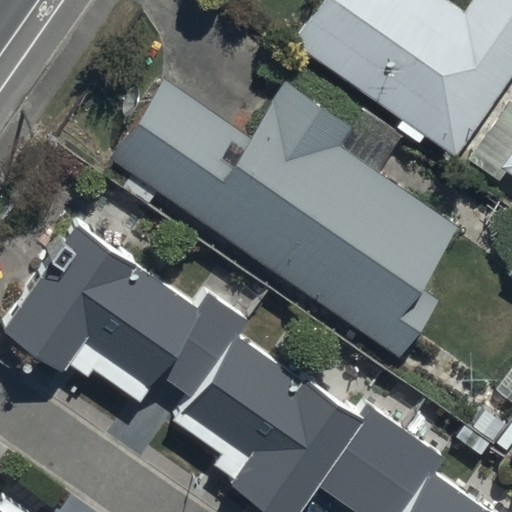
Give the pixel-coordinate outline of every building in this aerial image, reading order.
[(511,0),(302,0),(286,24),(448,137),(511,45),(511,0)] [(266,86),(246,114),(163,56),(142,85),(103,142),(392,344),(432,287),(409,271),(430,242),(449,214),(335,135),(350,113),(281,64),(266,86)] [(511,130),(493,158),(511,170),(511,130)] [(151,357),(195,292),(66,206),(4,298),(0,303),(0,320),(59,360),(71,343),(133,384),(151,357)] [(511,248),(502,263),(511,270),(511,248)] [(151,357),(186,381),(229,316),(240,300),(205,276),(195,292),(151,357)] [(309,469),(355,401),(295,361),(229,316),(186,381),(175,396),(242,440),(222,469),(281,509),(309,469)] [(309,469),(373,511),(385,511),(424,456),(435,438),(362,389),(355,401),(309,469)] [(507,511),(491,501),(424,456),(385,511),(507,511)] [(0,511),(36,511),(0,487),(0,511)]
